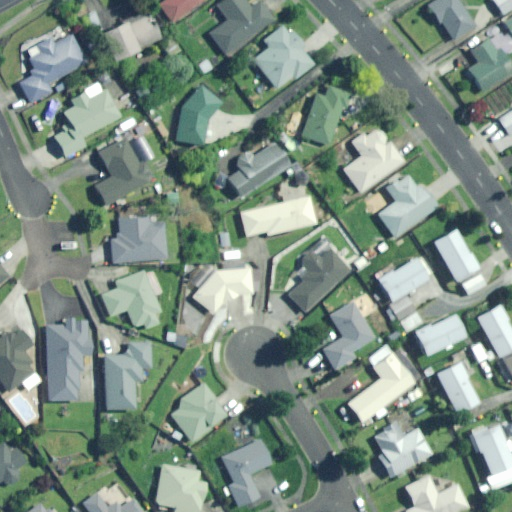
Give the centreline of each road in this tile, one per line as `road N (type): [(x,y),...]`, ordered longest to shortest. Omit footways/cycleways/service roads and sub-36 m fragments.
road 1 (residential): [(511,228),(420,101),(332,0)]
road 2 (residential): [(341,493),(257,348)]
